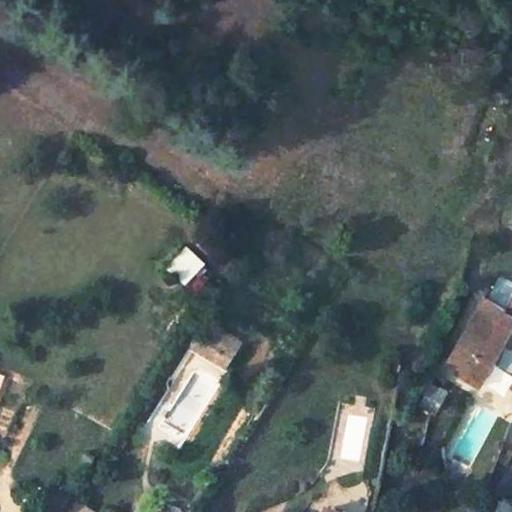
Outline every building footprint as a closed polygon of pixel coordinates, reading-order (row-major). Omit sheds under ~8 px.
[(197,218),(198,222),(200,225),(203,226),(206,226),(208,225),(210,223),(211,220),(210,217),(209,215),(207,213),(202,213),(200,213),(197,218)] [(165,261),(174,280),(197,268),(188,250),(165,261)] [(508,333),(511,335),(511,295),(501,316),(476,303),(443,364),(447,369),(444,374),(473,391),(508,333)] [(213,322),(194,354),(221,372),(238,346),(222,336),(226,329),(213,322)] [(91,511),(72,499),(63,511),(91,511)]
